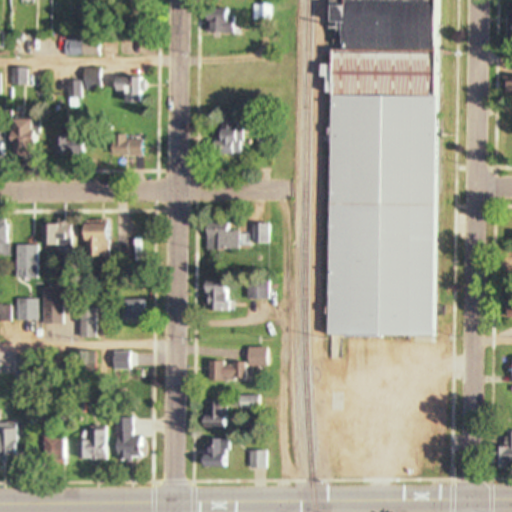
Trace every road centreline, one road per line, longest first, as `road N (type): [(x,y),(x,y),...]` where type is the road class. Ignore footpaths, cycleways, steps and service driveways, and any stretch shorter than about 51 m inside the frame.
road 1 (residential): [(171,511),(178,0)]
road 2 (residential): [(471,511),(476,0)]
road 3 (residential): [(0,504),(511,500)]
road 4 (residential): [(285,194),(0,193)]
